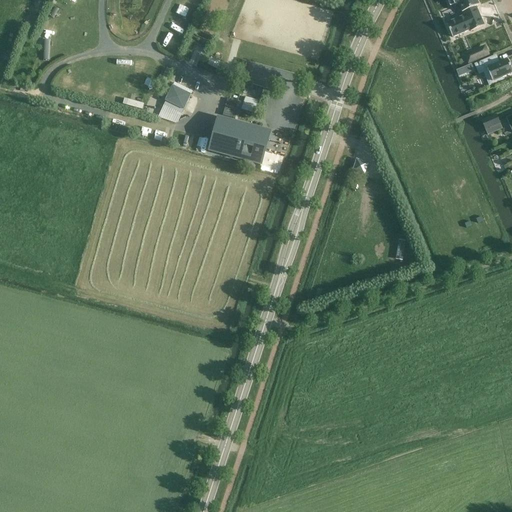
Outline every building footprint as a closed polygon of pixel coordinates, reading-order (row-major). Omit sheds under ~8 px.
[(452,0),(455,6),(458,4),(462,13),(463,13),(464,16),(447,24),(453,38),(470,30),(471,32),(484,26),(476,7),(479,6),(476,0),(452,0)] [(476,36),(455,45),(457,51),(479,42),(476,36)] [(238,41),(235,48),(254,54),(256,47),(238,41)] [(464,55),(468,65),(490,56),(486,46),(464,55)] [(502,78),(511,73),(511,70),(508,60),(499,64),(498,62),(492,65),(489,59),(476,65),(480,74),(488,70),(493,82),(494,82),(495,83),(502,80),(502,78)] [(176,77),(173,83),(179,86),(182,79),(176,77)] [(165,101),(184,110),(191,96),(172,86),(165,101)] [(246,97),(241,110),(254,114),(259,102),(246,97)] [(220,114),(229,117),(232,117),(233,112),(222,109),(220,114)] [(485,130),(500,124),(496,115),(482,122),(485,130)] [(219,119),(211,150),(251,161),(261,164),(264,151),(269,132),(259,130),(228,121),(219,119)] [(371,166),(361,163),(358,172),(368,175),(371,166)] [(405,242),(399,241),(396,260),(403,261),(405,242)]
